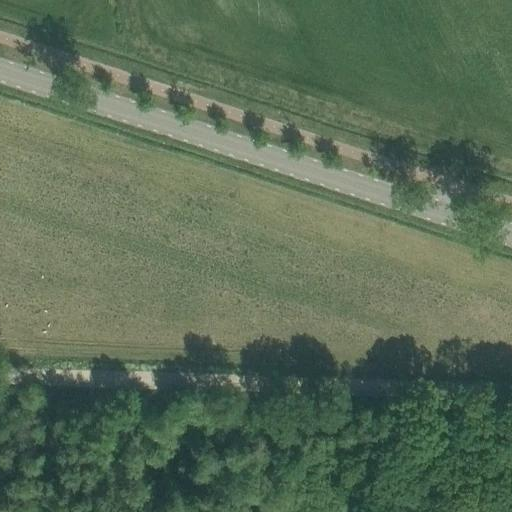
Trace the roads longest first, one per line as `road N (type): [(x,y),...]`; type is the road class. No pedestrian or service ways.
road 1 (secondary): [(511,232),(0,66)]
road 2 (track): [(511,387),(0,369)]
